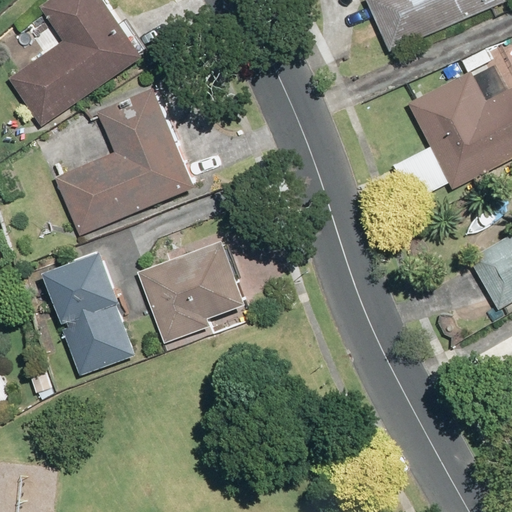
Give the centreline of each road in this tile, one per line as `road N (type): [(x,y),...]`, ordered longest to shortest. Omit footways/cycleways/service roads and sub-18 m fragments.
road 1 (residential): [(475,511),(369,326),(300,123),(238,0)]
road 2 (unknown): [(402,378),(511,323)]
